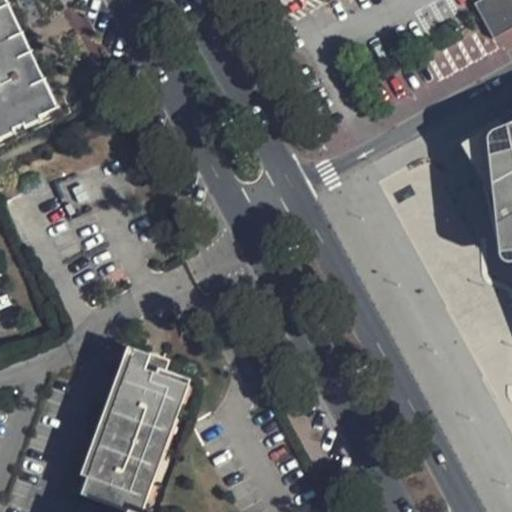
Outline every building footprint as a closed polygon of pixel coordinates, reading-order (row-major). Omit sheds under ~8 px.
[(19,0),(0,0),(0,6),(51,115),(0,138),(0,150),(74,115),(45,56),(19,0)] [(511,0),(483,0),(477,4),(496,38),(511,29),(511,0)] [(0,6),(0,138),(51,115),(0,6)] [(511,125),(479,139),(491,257),(491,264),(495,267),(500,269),(511,267),(511,125)] [(118,511),(166,511),(218,377),(148,352),(88,502),(118,511)]
